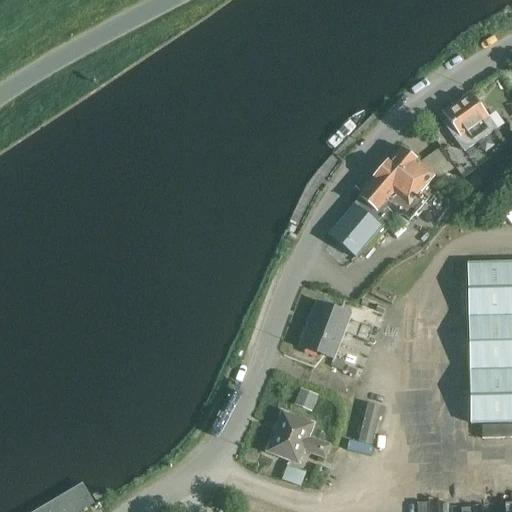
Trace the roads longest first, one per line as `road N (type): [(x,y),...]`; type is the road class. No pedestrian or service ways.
road 1 (unclassified): [(136,511),(218,453),(298,265),(372,152),(424,101),(511,47)]
road 2 (unclassified): [(0,97),(171,0)]
